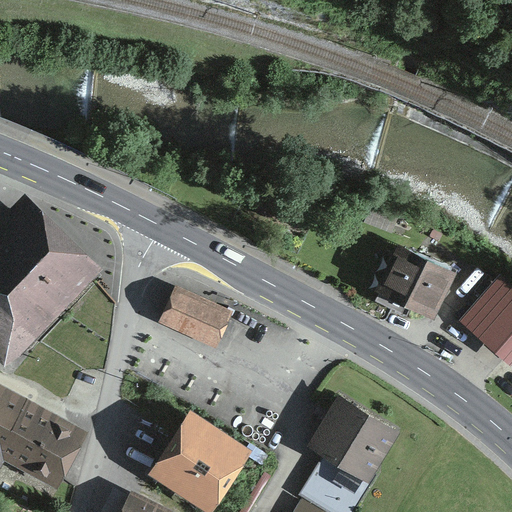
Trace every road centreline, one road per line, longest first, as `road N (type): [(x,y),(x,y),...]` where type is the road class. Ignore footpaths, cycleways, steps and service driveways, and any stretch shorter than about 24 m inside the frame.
road 1 (primary): [(511,439),(387,348),(160,224)]
road 2 (unclassified): [(77,511),(138,267),(160,224)]
road 3 (primary): [(160,224),(0,148)]
